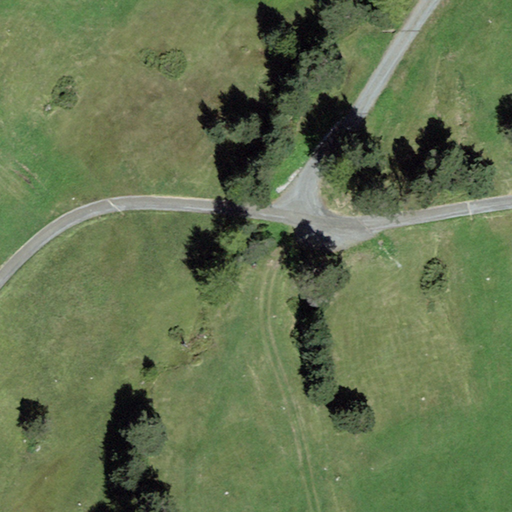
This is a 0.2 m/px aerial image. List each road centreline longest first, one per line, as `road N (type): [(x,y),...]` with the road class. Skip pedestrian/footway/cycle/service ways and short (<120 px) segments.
road 1 (track): [(0,279),(36,243),(115,189),(511,209)]
road 2 (track): [(291,196),(429,0)]
